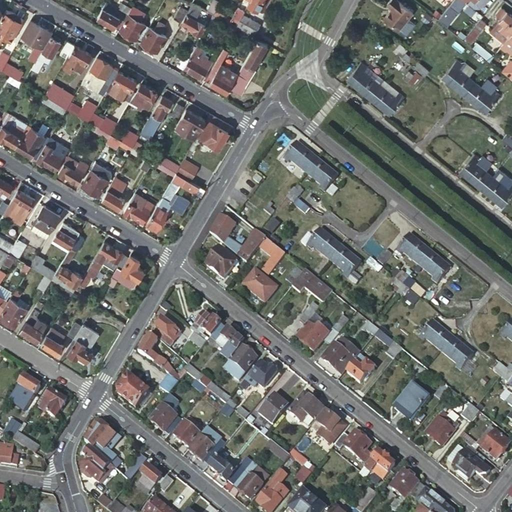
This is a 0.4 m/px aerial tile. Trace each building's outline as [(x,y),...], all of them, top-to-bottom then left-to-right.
[(143,0),(135,0),(132,7),(120,29),(136,38),(147,19),(144,17),(147,12),(141,9),(143,5),(141,4),(143,0)] [(214,15),(220,4),(213,0),(212,0),(207,10),(214,15)] [(265,0),(251,0),(251,1),(248,7),(258,13),(265,0)] [(398,0),(391,0),(388,4),(393,8),(385,18),(400,30),(414,12),(398,0)] [(484,0),(474,0),(468,0),(467,3),(473,8),(478,9),(484,0)] [(98,16),(120,29),(132,7),(122,1),(118,8),(106,1),(98,16)] [(201,7),(192,2),(188,10),(180,23),(200,34),(206,25),(194,19),(201,7)] [(148,13),(155,17),(161,7),(154,3),(148,13)] [(180,23),(188,10),(180,6),(173,19),(180,23)] [(499,20),(506,11),(501,7),(494,15),(499,20)] [(16,14),(7,9),(0,20),(0,30),(1,32),(0,35),(10,40),(11,37),(13,37),(21,22),(13,18),(16,14)] [(243,14),(244,13),(238,9),(230,23),(236,27),(237,25),(243,14)] [(505,40),(511,31),(511,15),(506,11),(499,20),(504,24),(497,33),(505,40)] [(23,19),(16,14),(13,18),(21,22),(23,19)] [(243,14),(237,25),(255,35),(261,24),(243,14)] [(136,38),(141,41),(150,26),(152,22),(147,19),(136,38)] [(487,24),(481,19),(469,34),(475,39),(487,24)] [(49,30),(30,20),(16,44),(18,45),(21,41),(23,43),(26,38),(40,46),(49,30)] [(155,28),(161,32),(165,24),(159,21),(155,28)] [(150,26),(141,41),(158,51),(167,35),(161,32),(155,28),(150,26)] [(44,51),(42,50),(30,69),(34,71),(35,69),(37,70),(43,59),(47,53),(52,56),(53,56),(61,41),(52,36),(44,51)] [(253,69),(267,45),(258,39),(238,74),(234,80),(245,86),(255,70),(253,69)] [(0,68),(1,69),(6,61),(9,56),(1,51),(0,53),(0,41),(0,68)] [(67,56),(74,44),(68,41),(61,53),(67,56)] [(474,48),(484,56),(488,51),(478,42),(474,48)] [(409,50),(401,43),(394,51),(397,53),(400,50),(405,54),(406,53),(409,50)] [(92,55),(74,44),(67,56),(62,64),(71,70),(73,65),(82,70),(86,63),(87,63),(92,55)] [(184,67),(206,80),(212,70),(208,67),(212,61),(199,54),(202,48),(197,45),(192,53),(184,67)] [(234,80),(238,74),(222,64),(229,51),(224,48),(223,50),(212,70),(206,80),(211,83),(227,93),(230,87),(231,85),(234,80)] [(178,64),(184,67),(192,53),(186,50),(178,64)] [(488,51),(484,56),(489,60),(493,55),(488,51)] [(47,61),(52,56),(47,53),(43,59),(47,61)] [(410,56),(406,53),(405,54),(403,57),(409,63),(416,56),(413,53),(410,56)] [(119,70),(97,58),(84,80),(86,81),(87,81),(89,77),(101,84),(100,87),(107,90),(119,70)] [(444,78),(466,96),(476,83),(460,69),(464,65),(458,60),(444,78)] [(511,60),(503,70),(511,77),(511,60)] [(1,69),(18,79),(22,72),(22,71),(6,61),(1,69)] [(347,80),(369,98),(380,84),(364,71),(368,67),(362,62),(347,80)] [(420,63),(416,68),(426,76),(430,71),(420,63)] [(136,80),(119,70),(107,90),(124,100),(130,90),(130,91),(136,80)] [(18,79),(23,82),(27,75),(22,72),(18,79)] [(418,72),(408,84),(413,88),(423,76),(418,72)] [(99,88),(100,87),(101,84),(89,77),(87,81),(99,88)] [(231,85),(230,87),(241,93),(245,86),(234,80),(231,85)] [(53,81),(45,95),(67,108),(73,98),(75,94),(53,81)] [(158,93),(141,83),(129,103),(143,111),(146,106),(150,108),(158,93)] [(476,83),(466,96),(487,113),(501,95),(495,90),(491,95),(476,83)] [(380,84),(369,98),(390,115),(405,97),(399,92),(395,96),(380,84)] [(172,102),(163,96),(148,121),(156,126),(162,116),(163,116),(167,110),(168,110),(172,102)] [(73,98),(67,108),(89,121),(95,111),(73,98)] [(178,120),(185,109),(177,104),(171,116),(178,120)] [(95,111),(89,121),(103,129),(111,133),(116,125),(119,120),(97,108),(95,111)] [(205,120),(187,110),(177,126),(195,137),(199,128),(200,129),(205,120)] [(28,124),(6,111),(5,111),(1,118),(0,119),(0,126),(1,127),(2,126),(8,129),(11,124),(16,126),(17,124),(25,128),(28,124)] [(232,126),(211,114),(198,137),(219,149),(232,126)] [(65,125),(59,121),(56,127),(62,131),(65,125)] [(156,126),(148,121),(146,126),(154,130),(156,126)] [(5,140),(15,146),(24,130),(25,128),(17,124),(16,126),(11,124),(8,129),(2,126),(1,127),(0,128),(0,138),(4,141),(5,140)] [(116,125),(111,133),(133,146),(136,142),(138,138),(116,125)] [(51,136),(37,159),(55,170),(65,154),(57,150),(53,157),(49,154),(53,147),(50,145),(54,139),(57,141),(62,131),(56,127),(51,136)] [(111,133),(103,129),(100,133),(108,138),(111,133)] [(24,130),(15,146),(31,156),(41,141),(24,130)] [(31,156),(37,159),(51,136),(45,132),(41,141),(31,156)] [(136,142),(133,146),(138,149),(148,155),(155,159),(158,154),(136,142)] [(307,173),(318,159),(297,142),(284,158),(289,163),(291,160),(307,173)] [(511,152),(511,146),(508,143),(501,151),(504,153),(507,150),(511,153),(511,152)] [(148,155),(138,149),(135,154),(145,159),(148,155)] [(460,172),(482,189),(493,177),(477,164),(480,159),(474,154),(460,172)] [(74,159),(68,155),(58,172),(76,183),(86,167),(78,162),(77,164),(72,162),(74,159)] [(148,155),(145,159),(141,167),(148,171),(153,163),(155,159),(148,155)] [(165,158),(162,164),(164,165),(177,172),(180,166),(165,158)] [(162,164),(155,159),(153,163),(162,168),(164,165),(162,164)] [(199,167),(186,159),(179,172),(192,180),(199,167)] [(339,176),(318,159),(307,173),(322,185),(320,188),(326,192),(339,176)] [(112,170),(97,161),(92,169),(82,186),(99,197),(110,179),(112,176),(109,174),(112,170)] [(197,193),(200,186),(177,172),(173,179),(181,184),(197,193)] [(123,182),(115,177),(103,198),(118,208),(124,199),(116,194),(123,182)] [(493,177),(482,189),(503,206),(511,195),(511,184),(508,189),(493,177)] [(0,196),(3,192),(7,195),(12,186),(0,178),(0,196)] [(173,179),(163,196),(150,218),(161,224),(172,206),(184,213),(191,200),(179,193),(179,194),(176,193),(181,184),(173,179)] [(291,192),(299,198),(305,191),(302,188),(299,192),(294,188),(291,192)] [(34,200),(18,190),(9,205),(6,210),(10,213),(7,217),(20,225),(34,200)] [(294,204),(299,198),(291,192),(288,196),(292,200),(289,203),(293,206),(294,204)] [(134,195),(124,211),(133,217),(133,216),(144,221),(155,205),(146,200),(141,208),(137,206),(141,199),(134,195)] [(299,198),(294,204),(306,213),(310,208),(299,198)] [(6,210),(9,205),(3,201),(0,207),(0,214),(2,215),(6,210)] [(264,209),(272,216),(276,211),(271,207),(273,204),(270,202),(267,206),(264,209)] [(255,214),(266,223),(272,216),(264,209),(267,206),(264,203),(255,214)] [(50,233),(60,217),(43,207),(33,223),(36,225),(50,233)] [(239,255),(245,248),(229,239),(237,225),(221,215),(216,223),(211,232),(210,233),(239,255)] [(211,232),(216,223),(214,221),(208,231),(211,232)] [(78,236),(79,234),(63,224),(53,240),(70,249),(78,236)] [(47,239),(50,233),(36,225),(33,230),(47,239)] [(268,239),(259,232),(256,229),(250,237),(252,239),(245,248),(239,255),(248,263),(261,247),(268,239)] [(315,247),(330,260),(341,247),(321,230),(307,246),(313,250),(315,247)] [(420,265),(431,251),(410,234),(397,250),(403,255),(404,252),(420,265)] [(84,240),(78,236),(70,249),(75,253),(76,253),(84,240)] [(0,248),(8,254),(12,247),(0,238),(0,248)] [(287,254),(268,239),(261,247),(274,257),(264,270),(270,275),(287,254)] [(25,245),(16,240),(12,247),(8,254),(15,258),(17,259),(25,245)] [(70,249),(53,240),(50,244),(67,254),(70,249)] [(116,250),(104,243),(82,277),(81,279),(86,283),(90,276),(94,269),(97,271),(107,257),(117,263),(123,253),(117,249),(116,250)] [(221,247),(207,264),(224,278),(238,261),(221,247)] [(341,247),(330,260),(346,272),(343,275),(349,279),(362,263),(341,247)] [(8,254),(0,248),(0,265),(1,266),(3,262),(8,254)] [(75,253),(70,249),(67,254),(62,262),(67,265),(75,253)] [(387,251),(379,261),(383,265),(392,255),(387,251)] [(451,267),(431,251),(420,265),(435,277),(433,280),(438,283),(451,267)] [(15,258),(8,254),(3,262),(9,267),(15,258)] [(36,256),(29,267),(44,276),(51,280),(55,274),(41,265),(44,260),(36,256)] [(141,262),(130,256),(122,271),(118,269),(112,277),(117,281),(131,289),(134,288),(143,273),(138,270),(138,267),(141,262)] [(373,260),(369,265),(379,273),(383,269),(373,260)] [(25,274),(29,267),(24,264),(20,271),(25,274)] [(55,274),(51,280),(73,293),(81,279),(82,277),(74,272),(73,273),(60,265),(55,274)] [(299,266),(288,279),(293,283),(304,270),(299,266)] [(256,269),(244,284),(266,302),(278,287),(256,269)] [(334,292),(307,270),(293,287),(301,294),(306,288),(325,303),(334,292)] [(403,270),(396,278),(404,284),(408,279),(404,276),(407,273),(403,270)] [(51,280),(44,276),(36,288),(44,293),(51,280)] [(94,279),(90,276),(86,283),(91,286),(94,279)] [(117,281),(112,277),(108,284),(113,287),(117,281)] [(396,286),(400,289),(404,284),(396,278),(390,286),(394,289),(396,286)] [(408,279),(404,284),(411,290),(418,282),(415,280),(412,283),(408,279)] [(418,282),(411,290),(421,298),(428,290),(418,282)] [(404,284),(400,289),(405,292),(402,295),(405,298),(411,290),(404,284)] [(16,289),(13,294),(19,297),(22,292),(16,289)] [(3,298),(0,302),(0,312),(1,313),(8,302),(3,298)] [(1,313),(0,314),(0,317),(15,327),(27,309),(25,307),(17,302),(10,298),(8,302),(1,313)] [(19,299),(17,302),(25,307),(29,303),(21,298),(19,299)] [(38,301),(19,332),(26,336),(32,340),(41,346),(50,331),(44,327),(45,326),(35,320),(44,305),(38,301)] [(301,320),(307,325),(309,322),(320,309),(314,304),(301,320)] [(222,324),(223,324),(222,322),(222,320),(219,317),(216,318),(214,317),(212,320),(204,314),(202,316),(199,314),(197,317),(200,319),(191,329),(194,332),(207,343),(210,340),(205,336),(207,333),(212,336),(222,324)] [(307,325),(297,337),(315,352),(324,340),(330,345),(350,321),(343,315),(330,332),(322,325),(318,329),(309,322),(307,325)] [(162,319),(156,327),(160,330),(156,336),(172,347),(181,333),(162,319)] [(427,338),(442,351),(453,338),(433,321),(420,337),(425,341),(427,338)] [(511,340),(511,321),(501,335),(506,339),(508,337),(511,340)] [(381,330),(371,322),(366,328),(376,336),(381,330)] [(74,339),(81,327),(75,323),(67,335),(74,339)] [(99,334),(84,324),(81,327),(74,339),(65,353),(68,355),(67,357),(74,362),(75,360),(77,357),(85,362),(88,364),(93,355),(91,354),(88,352),(90,348),(99,334)] [(239,350),(246,342),(229,328),(228,329),(222,324),(212,336),(219,341),(217,343),(226,349),(230,344),(239,350)] [(56,331),(51,328),(50,331),(41,346),(53,353),(59,343),(55,341),(51,339),(56,331)] [(381,330),(376,336),(391,348),(387,353),(395,359),(404,348),(381,330)] [(188,339),(202,350),(207,343),(194,332),(188,339)] [(185,370),(190,364),(185,360),(178,368),(183,372),(180,375),(169,363),(151,353),(155,346),(157,348),(159,346),(156,344),(158,341),(150,336),(139,353),(155,362),(154,364),(165,369),(170,374),(169,375),(180,383),(188,372),(185,370)] [(453,338),(442,351),(457,363),(455,366),(461,370),(473,354),(453,338)] [(362,352),(348,341),(343,347),(351,354),(357,359),(362,352)] [(323,358),(338,370),(351,354),(343,347),(340,346),(336,342),(323,358)] [(245,344),(232,361),(237,365),(233,369),(243,377),(260,356),(245,344)] [(502,352),(496,360),(507,369),(511,364),(507,360),(509,357),(502,352)] [(338,370),(343,375),(357,359),(351,354),(338,370)] [(362,356),(349,372),(361,383),(369,373),(370,375),(376,367),(362,356)] [(499,370),(504,374),(507,369),(496,360),(489,367),(497,373),(499,370)] [(270,368),(262,362),(250,376),(265,389),(279,372),(272,366),(270,368)] [(205,376),(190,364),(185,370),(188,372),(200,382),(204,377),(205,376)] [(118,395),(124,400),(136,409),(150,392),(129,375),(122,383),(117,390),(118,395)] [(156,401),(162,405),(168,398),(180,383),(169,375),(165,380),(164,381),(160,386),(165,391),(160,396),(156,401)] [(41,388),(24,377),(14,393),(22,399),(26,393),(34,398),(41,388)] [(212,383),(204,377),(200,382),(208,388),(212,383)] [(247,380),(239,389),(243,392),(250,384),(247,380)] [(231,399),(212,383),(208,388),(212,391),(227,404),(230,401),(231,399)] [(414,383),(394,407),(411,421),(431,397),(414,383)] [(443,384),(435,394),(441,399),(450,389),(443,384)] [(48,390),(36,408),(56,421),(67,403),(48,390)] [(30,404),(34,398),(26,393),(22,399),(30,404)] [(306,393),(291,411),(298,417),(300,416),(311,425),(316,419),(325,409),(306,393)] [(275,426),(290,407),(275,395),(260,414),(275,426)] [(150,419),(170,435),(183,419),(170,409),(175,403),(168,398),(162,405),(150,419)] [(230,401),(227,404),(234,410),(236,407),(230,401)] [(472,423),(482,412),(476,407),(472,404),(463,416),(472,423)] [(246,420),(250,415),(241,408),(238,413),(246,420)] [(319,422),(315,428),(326,436),(324,438),(332,444),(346,426),(327,411),(318,422),(319,422)] [(443,412),(426,433),(442,446),(459,425),(443,412)] [(186,421),(175,435),(190,447),(201,434),(186,421)] [(204,461),(209,465),(225,447),(232,437),(213,421),(189,451),(203,462),(204,461)] [(7,423),(0,433),(12,441),(20,428),(12,423),(11,425),(7,423)] [(110,428),(102,423),(97,424),(86,442),(91,446),(116,468),(118,469),(124,462),(110,451),(115,444),(111,441),(116,435),(110,430),(109,429),(110,428)] [(492,427),(481,440),(486,444),(497,431),(492,427)] [(111,441),(115,444),(121,437),(111,429),(110,430),(116,435),(111,441)] [(350,438),(345,434),(336,445),(341,449),(344,446),(365,463),(373,454),(367,450),(373,444),(357,431),(350,438)] [(464,433),(460,438),(470,446),(476,450),(480,446),(497,460),(511,442),(497,431),(486,444),(481,440),(478,444),(464,433)] [(13,442),(35,456),(40,448),(18,434),(13,442)] [(0,441),(0,462),(2,463),(2,461),(18,464),(20,454),(6,452),(7,443),(0,441)] [(272,450),(277,445),(272,441),(267,446),(272,450)] [(482,464),(486,459),(476,450),(470,446),(467,449),(460,444),(449,458),(461,468),(459,471),(469,479),(476,471),(484,479),(491,471),(482,464)] [(116,468),(91,446),(84,455),(87,457),(82,463),(83,468),(84,469),(83,470),(84,473),(90,478),(92,479),(93,477),(99,483),(99,487),(109,476),(116,468)] [(291,456),(289,455),(278,446),(274,450),(287,461),(291,456)] [(209,465),(209,466),(219,475),(219,476),(227,482),(229,481),(235,486),(243,475),(225,461),(229,457),(226,454),(229,450),(225,447),(209,465)] [(308,461),(294,450),(289,455),(291,456),(296,461),(304,467),(308,461)] [(396,465),(380,451),(362,472),(362,473),(364,475),(366,472),(369,475),(378,464),(380,466),(375,472),(384,480),(396,465)] [(131,481),(148,460),(141,455),(125,475),(131,481)] [(243,475),(235,486),(252,500),(264,485),(252,475),(259,467),(254,463),(243,475)] [(140,482),(151,491),(162,477),(148,465),(141,472),(145,476),(140,482)] [(296,479),(303,485),(312,474),(305,468),(296,479)] [(397,511),(411,496),(421,483),(405,470),(391,487),(400,495),(390,507),(395,511),(397,511)] [(109,476),(99,487),(104,492),(114,480),(109,476)] [(174,482),(167,476),(165,479),(156,490),(163,495),(174,482)] [(156,490),(165,479),(162,477),(151,491),(154,493),(156,490)] [(271,511),(288,492),(272,479),(267,486),(269,488),(258,501),(264,506),(262,509),(266,511),(271,511)] [(455,511),(421,483),(411,496),(426,508),(430,511),(455,511)] [(359,511),(365,511),(379,495),(371,488),(355,508),(359,511)] [(290,508),(291,509),(294,511),(324,511),(327,509),(305,490),(290,508)] [(115,500),(106,493),(98,502),(107,510),(115,500)] [(118,497),(115,500),(127,509),(130,506),(118,497)] [(171,511),(155,499),(143,511),(171,511)] [(115,500),(107,510),(110,511),(136,511),(135,511),(134,511),(130,511),(127,509),(115,500)]
